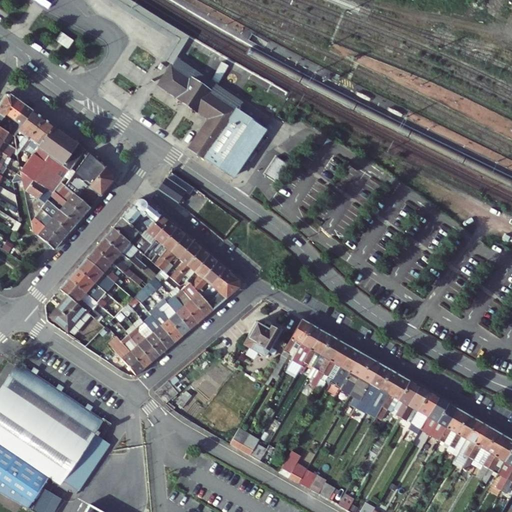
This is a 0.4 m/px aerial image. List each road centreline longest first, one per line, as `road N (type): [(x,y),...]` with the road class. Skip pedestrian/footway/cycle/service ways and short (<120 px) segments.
road 1 (residential): [(156,145),(288,235),(365,308),(483,377)]
road 2 (residential): [(261,286),(511,427)]
road 3 (tertiary): [(132,179),(17,314)]
road 4 (residential): [(132,179),(261,286)]
road 5 (tertiary): [(156,145),(20,50)]
road 6 (residential): [(261,286),(135,387)]
road 7 (residential): [(135,387),(17,314)]
road 8 (residential): [(135,387),(157,415),(165,511)]
